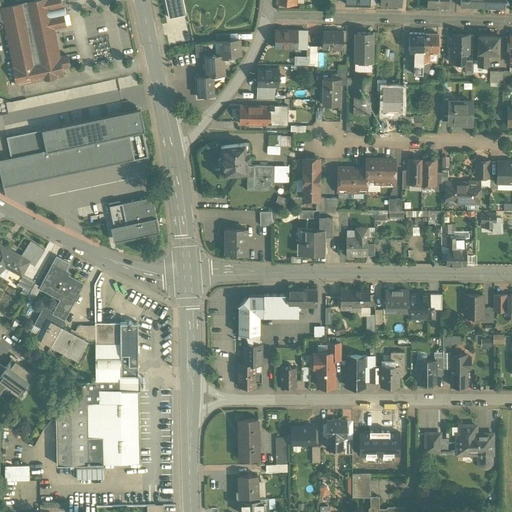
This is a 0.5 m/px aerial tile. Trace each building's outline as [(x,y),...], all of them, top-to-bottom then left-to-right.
[(33,0),(1,7),(3,20),(13,66),(12,66),(16,85),(23,83),(44,79),(56,77),(56,76),(64,75),(62,67),(70,66),(67,55),(60,56),(54,28),(66,26),(65,20),(64,14),(62,15),(61,11),(60,7),(62,6),(60,0),(33,0)] [(169,18),(186,14),(186,13),(184,14),(180,0),(167,0),(171,16),(168,17),(169,18)] [(297,30),(275,30),(275,47),(296,48),(296,47),(297,35),(297,30)] [(342,32),(323,31),(322,48),(342,48),(342,32)] [(372,32),(355,32),(355,61),(371,61),(371,51),(372,51),(372,44),(372,33),(372,32)] [(398,33),(382,33),(382,51),(385,51),(385,63),(394,64),(394,51),(398,51),(398,33)] [(418,51),(418,55),(414,55),(414,74),(422,74),(423,68),(423,62),(423,33),(409,33),(409,50),(418,51)] [(438,34),(423,33),(423,62),(429,62),(429,55),(428,55),(428,51),(437,51),(438,34)] [(468,52),(468,46),(468,35),(452,34),(452,47),(450,47),(450,62),(461,62),(462,52),(468,52)] [(305,36),(297,35),(296,47),(303,48),(305,46),(305,36)] [(498,35),(478,35),(478,52),(478,65),(480,65),(487,65),(487,52),(498,52),(498,35)] [(230,40),(220,40),(220,41),(221,54),(223,54),(223,57),(234,56),(234,54),(238,54),(237,48),(240,47),(239,39),(230,40)] [(317,46),(309,46),(308,65),(317,65),(317,62),(317,52),(317,46)] [(206,75),(224,75),(223,57),(223,54),(221,54),(205,55),(205,63),(205,69),(206,69),(206,75)] [(278,69),(257,68),(257,85),(268,85),(278,85),(278,69)] [(347,70),(337,70),(337,77),(340,78),(340,85),(346,85),(347,70)] [(503,70),(489,70),(489,82),(502,82),(503,70)] [(224,75),(206,75),(197,75),(198,96),(213,95),(213,85),(224,76),(224,75)] [(337,77),(322,77),(322,100),(340,101),(340,85),(340,78),(337,77)] [(370,77),(354,77),(354,94),(370,95),(370,85),(370,77)] [(370,95),(354,94),(354,114),(369,115),(370,99),(370,95)] [(450,97),(442,97),(441,120),(447,120),(448,100),(450,100),(450,97)] [(450,100),(448,100),(447,120),(449,121),(452,122),(454,120),(459,120),(462,124),(470,124),(471,123),(471,122),(472,101),(450,100)] [(269,106),(241,105),(240,105),(239,123),(240,123),(266,123),(266,120),(269,120),(269,106)] [(269,105),(269,106),(269,120),(266,120),(266,123),(266,125),(287,125),(288,105),(269,105)] [(140,108),(129,111),(130,113),(130,114),(139,113),(143,130),(145,130),(141,112),(140,108)] [(43,129),(41,129),(46,150),(46,151),(143,130),(139,113),(130,114),(130,113),(129,111),(124,112),(119,113),(113,114),(108,115),(104,116),(101,117),(96,118),(90,119),(87,120),(83,120),(78,122),(72,123),(71,123),(64,124),(59,126),(48,128),(43,129)] [(421,122),(408,122),(408,131),(421,131),(421,122)] [(6,137),(11,157),(46,150),(41,129),(38,130),(32,131),(27,132),(22,133),(16,134),(11,136),(6,137)] [(0,159),(0,172),(3,186),(136,158),(137,161),(147,159),(149,159),(143,130),(46,151),(46,150),(11,157),(0,159)] [(267,153),(280,154),(280,145),(292,146),(292,135),(274,135),(274,145),(267,145),(267,153)] [(244,143),(220,145),(222,156),(220,156),(218,158),(219,165),(221,167),(223,167),(223,173),(247,171),(246,165),(246,160),(250,159),(248,142),(244,143)] [(319,158),(304,158),(303,179),(318,179),(319,158)] [(366,167),(338,167),(337,191),(366,191),(366,182),(366,158),(366,167)] [(394,159),(366,158),(366,182),(379,182),(394,183),(394,159)] [(422,159),(409,159),(408,170),(408,182),(409,182),(421,182),(421,184),(422,159)] [(435,161),(422,161),(422,159),(421,184),(434,184),(435,172),(435,161)] [(489,160),(476,160),(476,177),(488,177),(489,160)] [(509,161),(497,161),(497,181),(511,181),(511,160),(509,161)] [(273,165),(253,164),(253,165),(246,165),(247,171),(247,177),(253,177),(253,189),(269,189),(269,181),(273,181),(273,165)] [(318,179),(303,179),(303,199),(316,199),(318,199),(318,197),(318,179)] [(466,182),(446,182),(445,201),(446,201),(446,203),(454,203),(454,201),(478,202),(479,182),(477,182),(475,181),(467,180),(466,182)] [(379,182),(366,182),(366,191),(366,188),(378,188),(379,187),(379,182)] [(110,226),(114,241),(159,231),(158,224),(152,196),(149,196),(122,202),(119,200),(108,202),(110,211),(113,225),(110,226)] [(324,197),(318,197),(318,199),(316,199),(315,210),(324,210),(324,209),(324,197)] [(401,198),(388,198),(388,210),(401,210),(401,198)] [(338,210),(321,210),(321,216),(321,223),(324,223),(324,229),(326,229),(326,233),(325,233),(325,236),(339,235),(338,210)] [(346,210),(338,210),(339,235),(339,237),(346,237),(346,236),(346,230),(346,210)] [(271,211),(259,211),(260,225),(271,225),(271,211)] [(496,218),(495,213),(481,213),(481,228),(492,228),(492,233),(501,233),(500,218),(496,218)] [(366,227),(356,227),(356,230),(356,236),(346,236),(346,237),(346,254),(346,253),(355,253),(355,254),(367,253),(367,244),(367,236),(366,236),(366,227)] [(246,228),(225,228),(225,253),(246,253),(247,253),(245,253),(245,241),(246,241),(246,228)] [(326,229),(324,229),(319,229),(307,229),(307,240),(306,240),(306,242),(301,242),(301,254),(325,254),(325,243),(324,243),(324,240),(325,236),(325,233),(326,233),(326,229)] [(468,239),(454,239),(454,235),(446,235),(446,248),(446,264),(465,264),(465,255),(468,255),(468,239)] [(44,250),(30,240),(20,256),(29,261),(28,262),(34,265),(44,250)] [(14,252),(8,248),(7,248),(0,244),(0,266),(3,264),(22,275),(28,262),(29,261),(20,256),(14,252)] [(83,283),(63,273),(64,270),(65,270),(69,263),(56,256),(46,276),(45,276),(40,286),(41,286),(61,297),(58,303),(58,302),(53,311),(52,313),(64,320),(70,309),(69,308),(83,283)] [(28,278),(22,275),(16,284),(23,288),(28,278)] [(23,288),(20,292),(27,296),(35,282),(28,278),(23,288)] [(41,286),(40,286),(36,283),(28,298),(33,300),(41,286)] [(316,289),(286,289),(286,294),(287,294),(287,305),(298,305),(317,305),(317,289),(316,289)] [(369,289),(340,290),(340,305),(340,309),(350,309),(350,311),(360,311),(360,306),(369,306),(369,289)] [(408,289),(385,289),(385,308),(408,308),(408,294),(408,289)] [(264,294),(249,294),(248,293),(246,296),(243,299),(240,302),(237,304),(238,305),(238,310),(238,334),(260,334),(260,333),(260,316),(264,316),(264,310),(264,294)] [(286,294),(264,294),(264,310),(264,316),(298,316),(298,305),(287,305),(287,294),(286,294)] [(428,294),(408,294),(408,308),(408,317),(413,317),(422,317),(429,317),(429,307),(428,294)] [(441,294),(428,294),(429,307),(434,307),(434,309),(441,309),(441,294)] [(483,295),(464,294),(464,309),(465,309),(467,311),(467,314),(469,316),(482,316),(483,316),(483,308),(483,295)] [(499,295),(493,295),(493,308),(493,310),(499,310),(499,311),(500,311),(500,310),(504,310),(504,309),(506,309),(507,295),(500,295),(500,294),(499,294),(499,295)] [(53,311),(44,306),(35,324),(42,327),(39,331),(36,337),(51,345),(61,326),(64,320),(52,313),(53,311)] [(493,308),(483,308),(483,316),(482,316),(482,322),(493,322),(493,310),(493,308)] [(95,324),(95,340),(96,380),(91,381),(85,383),(96,391),(138,391),(140,391),(140,376),(138,376),(138,323),(95,324)] [(95,340),(95,325),(77,325),(77,326),(74,332),(88,340),(95,340)] [(314,325),(314,335),(324,335),(324,325),(314,325)] [(74,332),(61,326),(51,345),(52,345),(58,348),(58,349),(60,347),(65,349),(64,352),(65,352),(66,350),(71,353),(70,355),(71,355),(77,358),(77,359),(78,359),(88,340),(74,332)] [(493,333),(492,343),(503,343),(503,333),(493,333)] [(260,334),(238,334),(238,339),(243,339),(244,344),(260,344),(260,334)] [(461,335),(442,336),(442,352),(450,352),(450,343),(461,343),(461,335)] [(341,343),(328,343),(328,352),(332,352),(332,359),(341,359),(341,343)] [(244,344),(244,356),(244,364),(238,364),(238,386),(255,386),(255,382),(261,382),(261,344),(260,344),(244,344)] [(328,352),(318,352),(318,354),(314,354),(312,355),(311,358),(312,360),(314,362),(314,368),(318,368),(318,367),(332,367),(332,359),(332,352),(328,352)] [(394,366),(381,366),(381,367),(381,382),(381,386),(398,386),(398,372),(404,372),(404,352),(390,352),(390,361),(394,361),(394,366)] [(457,354),(457,357),(451,357),(451,354),(450,354),(450,368),(451,368),(451,386),(466,386),(466,368),(469,368),(469,356),(466,356),(466,354),(457,354)] [(366,356),(347,356),(347,386),(364,386),(364,366),(361,366),(361,362),(366,362),(366,356)] [(375,356),(366,356),(366,362),(368,362),(368,382),(375,382),(375,368),(375,356)] [(442,357),(434,357),(434,361),(435,361),(435,375),(443,375),(442,357)] [(0,393),(5,386),(19,395),(33,375),(12,359),(6,367),(0,375),(0,393)] [(434,361),(418,361),(418,364),(416,366),(416,372),(418,373),(418,383),(435,383),(435,375),(435,361),(434,361)] [(295,367),(281,367),(281,386),(295,386),(295,367)] [(332,367),(318,367),(318,368),(318,386),(333,386),(333,367),(332,367)] [(138,391),(96,391),(85,383),(56,414),(56,464),(140,463),(138,391)] [(257,418),(238,419),(239,459),(258,458),(258,449),(258,428),(257,428),(257,418)] [(346,420),(326,420),(326,448),(344,448),(344,437),(346,437),(346,420)] [(406,421),(397,421),(398,429),(406,429),(406,421)] [(492,434),(475,434),(475,425),(459,425),(459,434),(456,434),(456,451),(462,451),(462,454),(478,454),(478,461),(479,464),(480,465),(482,467),(484,467),(487,467),(489,466),(490,464),(491,462),(491,454),(492,454),(492,434)] [(314,426),(292,426),(291,426),(291,444),(292,444),(292,442),(314,442),(314,426)] [(359,432),(359,455),(400,455),(400,432),(389,432),(389,430),(369,430),(369,432),(359,432)] [(439,433),(426,433),(426,451),(439,451),(439,454),(447,454),(447,439),(439,439),(439,433)] [(286,436),(275,437),(276,464),(279,464),(286,463),(286,436)] [(30,479),(29,464),(4,465),(5,480),(30,479)] [(279,464),(276,464),(265,464),(266,472),(279,472),(279,464)] [(103,468),(76,468),(76,479),(104,478),(103,468)] [(370,473),(352,473),(352,497),(370,497),(370,496),(367,496),(367,479),(370,479),(370,473)] [(257,475),(238,476),(239,490),(239,500),(258,499),(257,475)] [(326,485),(319,487),(322,495),(329,493),(326,485)] [(403,511),(403,506),(387,506),(387,510),(379,510),(379,496),(370,496),(370,497),(370,507),(368,507),(368,511),(403,511)] [(258,499),(239,500),(239,511),(265,511),(269,511),(268,498),(258,499)]
